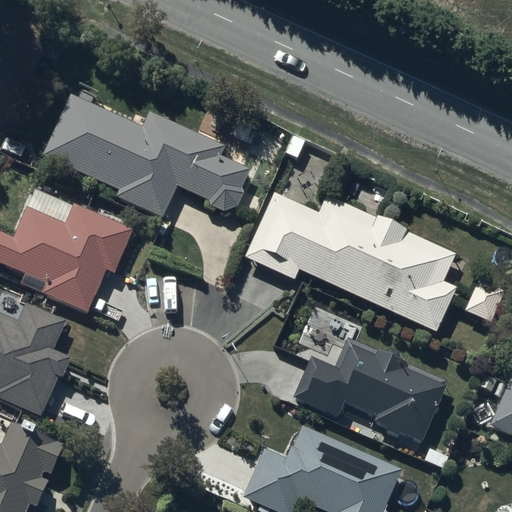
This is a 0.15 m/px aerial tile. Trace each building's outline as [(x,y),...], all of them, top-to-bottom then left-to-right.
[(141,131),(72,96),(42,156),(117,193),(115,196),(162,219),(179,188),(207,202),(208,203),(209,205),(210,206),(211,207),(212,208),(214,209),(215,210),(217,211),(218,211),(220,212),(221,212),(223,212),(225,212),(226,212),(228,212),(229,212),(231,211),(233,210),(234,210),(235,209),(237,208),(238,207),(239,205),(240,204),(241,203),(242,201),(242,200),(243,198),(243,197),(243,195),(243,193),(243,192),(243,190),(243,188),(242,187),(250,172),(218,156),(221,149),(149,114),(141,131)] [(275,194),(246,259),(295,281),(300,271),(438,332),(457,289),(445,284),(458,255),(326,197),(318,214),(275,194)] [(12,240),(0,234),(0,264),(46,285),(42,294),(85,313),(104,270),(113,274),(131,232),(72,206),(64,225),(26,208),(12,240)] [(0,396),(42,416),(59,379),(62,381),(71,362),(52,353),(66,324),(26,306),(18,323),(0,314),(0,396)] [(338,373),(316,362),(298,403),(340,422),(347,407),(381,422),(378,428),(392,434),(391,437),(402,442),(404,438),(424,446),(449,388),(408,371),(407,370),(407,369),(407,368),(406,367),(406,366),(405,365),(405,364),(404,363),(403,362),(402,361),(402,360),(401,360),(400,359),(399,359),(398,358),(397,358),(397,357),(396,357),(395,356),(394,356),(393,356),(392,355),(391,355),(390,355),(389,355),(388,355),(387,355),(386,355),(385,355),(384,355),(383,355),(382,356),(381,356),(380,356),(352,343),(338,373)] [(511,381),(492,427),(511,435),(511,381)] [(0,511),(25,511),(29,504),(34,507),(46,483),(40,480),(44,473),(51,477),(62,454),(53,450),(56,444),(35,434),(37,430),(25,424),(23,429),(12,424),(1,447),(0,446),(0,511)] [(285,460),(265,451),(244,500),(273,511),(293,511),(298,501),(324,511),(383,511),(401,470),(305,429),(296,449),(290,447),(285,460)] [(511,511),(511,495),(508,494),(502,509),(509,511),(511,511)]
